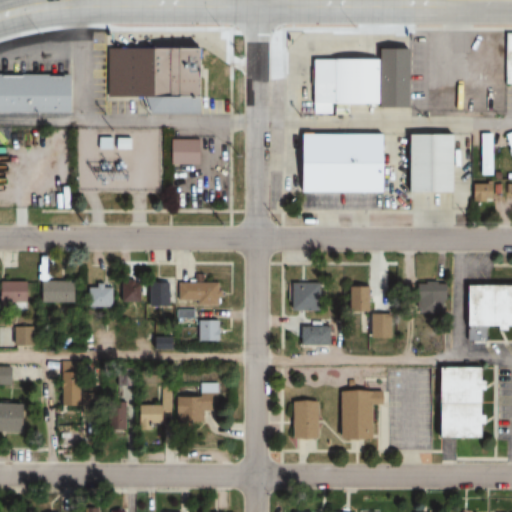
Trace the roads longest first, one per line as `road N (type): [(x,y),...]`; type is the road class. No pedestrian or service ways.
road 1 (residential): [(255,511),(258,0)]
road 2 (residential): [(0,237),(511,239)]
road 3 (residential): [(0,475),(511,476)]
road 4 (primary): [(0,16),(89,4),(488,3)]
